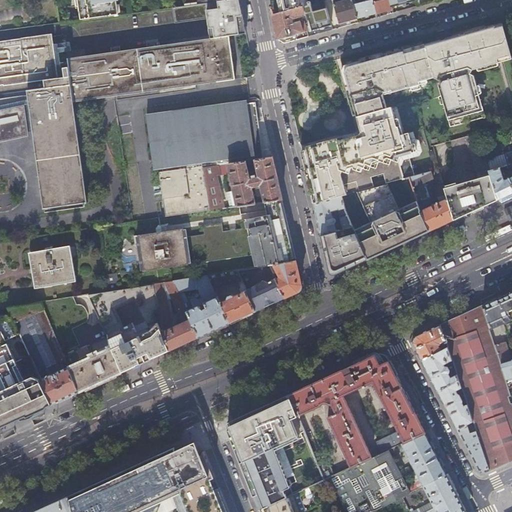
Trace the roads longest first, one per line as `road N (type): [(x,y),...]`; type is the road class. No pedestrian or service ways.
road 1 (primary): [(326,316),(0,456)]
road 2 (residential): [(326,316),(269,62)]
road 3 (residential): [(269,62),(493,0)]
road 4 (primary): [(0,490),(196,398)]
road 5 (primary): [(511,231),(326,316)]
road 6 (primary): [(196,398),(381,318)]
road 7 (residential): [(381,318),(477,491)]
road 8 (residential): [(241,511),(196,398)]
